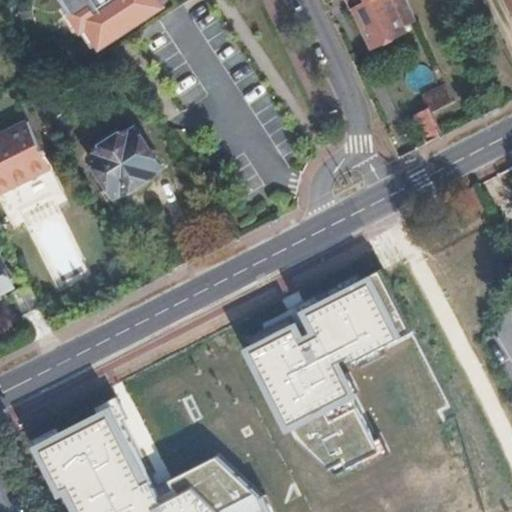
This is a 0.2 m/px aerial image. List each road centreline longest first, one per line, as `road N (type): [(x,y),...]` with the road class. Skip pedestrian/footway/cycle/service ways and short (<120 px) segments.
road 1 (primary): [(327,230),(0,395)]
road 2 (residential): [(355,164),(354,108),(299,0)]
road 3 (primary): [(511,136),(386,201)]
